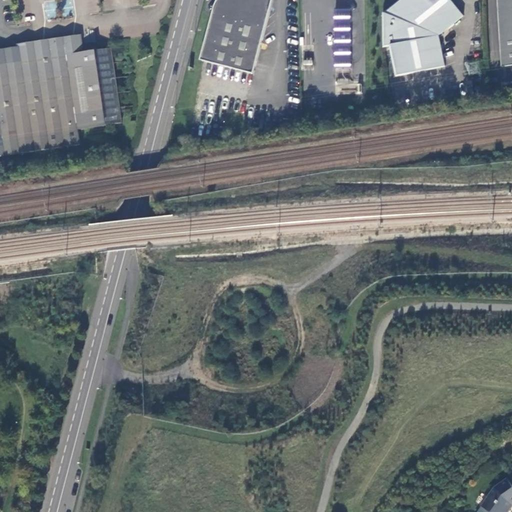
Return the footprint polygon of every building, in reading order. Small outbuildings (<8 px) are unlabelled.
[(269,13),(271,0),(221,0),(218,5),(203,63),(253,76),(269,13)] [(463,18),(448,0),(400,0),(383,14),(384,49),(389,49),(397,78),(445,68),(439,39),(463,18)] [(511,0),(497,0),(502,68),(511,66),(511,0)] [(351,68),(349,7),(335,7),(335,68),(351,68)] [(0,51),(0,157),(79,147),(77,131),(121,124),(111,51),(81,55),(79,41),(59,43),(0,51)] [(495,488),(482,507),(489,511),(508,511),(510,509),(509,508),(511,504),(511,503),(511,485),(508,479),(495,488)]
